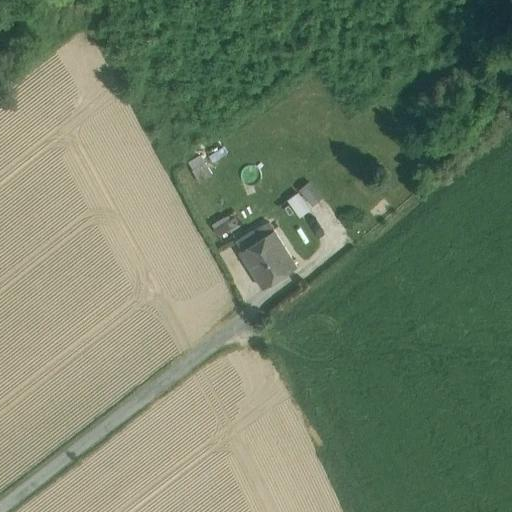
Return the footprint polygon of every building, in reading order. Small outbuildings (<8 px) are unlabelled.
[(189,162),(194,170),(206,163),(201,155),(189,162)] [(212,174),(206,163),(194,170),(193,170),(200,182),(212,174)] [(322,198),(310,182),(300,190),(313,206),(322,198)] [(297,191),(286,199),(298,214),(308,206),(297,191)] [(219,235),(230,229),(224,218),(213,225),(219,235)] [(269,222),(265,225),(270,234),(275,231),(269,222)] [(243,250),(270,234),(265,225),(237,241),(243,250)] [(243,250),(240,252),(263,288),(297,267),(275,231),(270,234),(243,250)]
